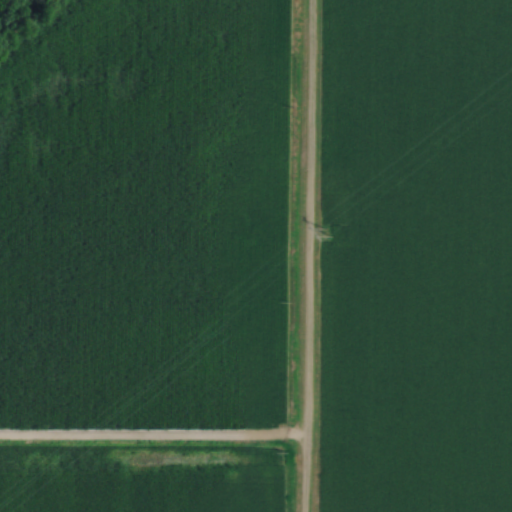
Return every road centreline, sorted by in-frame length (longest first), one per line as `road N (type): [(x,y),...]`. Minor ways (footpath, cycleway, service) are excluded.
road 1 (residential): [(303,511),(311,0)]
road 2 (residential): [(305,442),(0,443)]
